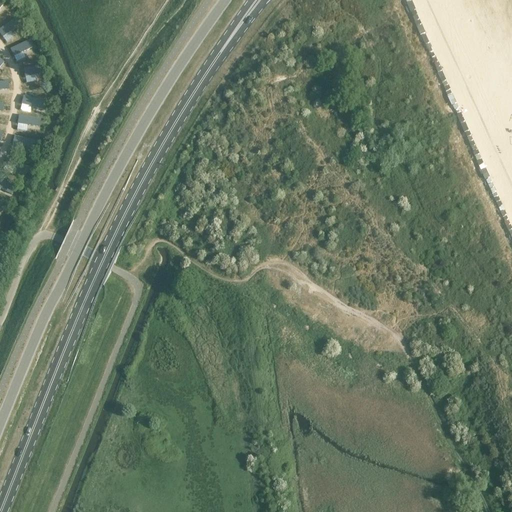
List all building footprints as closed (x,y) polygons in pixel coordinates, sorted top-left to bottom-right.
[(16,19),(0,30),(0,34),(3,38),(20,25),(16,19)] [(30,41),(10,50),(14,57),(34,48),(30,41)] [(45,66),(24,70),(25,78),(47,74),(45,66)] [(8,83),(0,82),(0,90),(8,91),(8,83)] [(24,97),(22,105),(43,111),(45,103),(24,97)] [(19,117),(18,125),(39,128),(41,120),(19,117)] [(15,137),(13,145),(34,150),(36,142),(15,137)] [(10,158),(6,165),(25,176),(29,170),(10,158)] [(0,180),(0,189),(11,195),(15,188),(0,180)]
